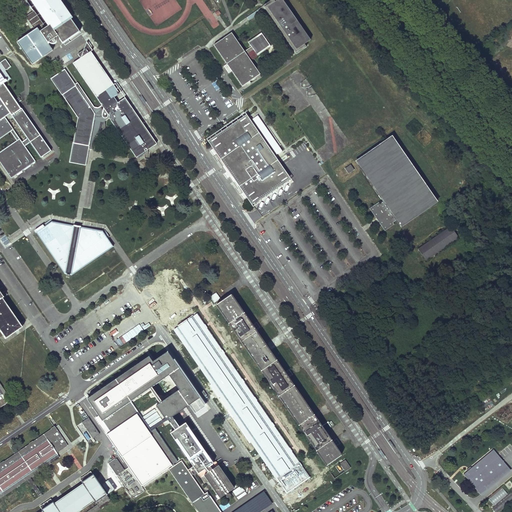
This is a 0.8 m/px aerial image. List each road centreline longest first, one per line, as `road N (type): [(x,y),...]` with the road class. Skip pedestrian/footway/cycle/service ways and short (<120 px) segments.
road 1 (residential): [(95,0),(415,468),(419,493),(404,511)]
road 2 (residential): [(0,442),(162,330)]
road 3 (residential): [(202,387),(286,511)]
road 4 (residential): [(0,193),(79,308)]
